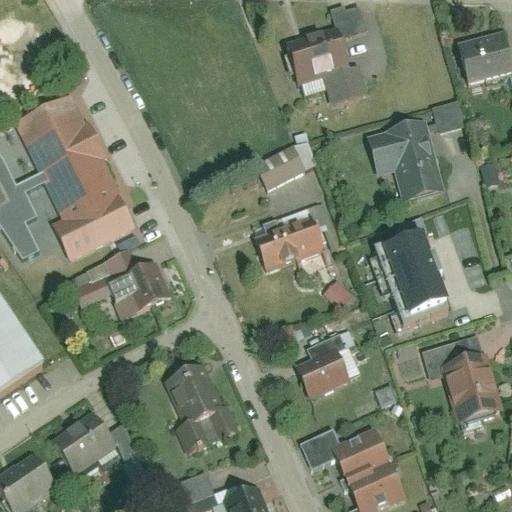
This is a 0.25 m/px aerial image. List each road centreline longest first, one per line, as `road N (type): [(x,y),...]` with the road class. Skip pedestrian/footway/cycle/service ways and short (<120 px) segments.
road 1 (residential): [(224,315),(69,0)]
road 2 (residential): [(0,447),(224,315)]
road 3 (residential): [(308,511),(224,315)]
